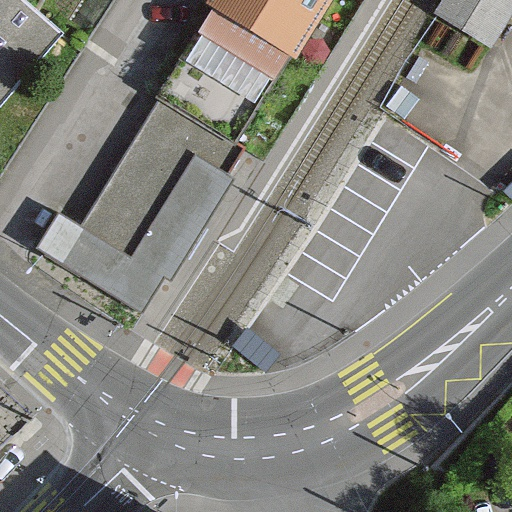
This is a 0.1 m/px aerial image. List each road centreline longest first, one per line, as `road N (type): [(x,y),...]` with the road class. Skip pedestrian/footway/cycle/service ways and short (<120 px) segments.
road 1 (residential): [(179,450),(248,449),(322,434),(379,401),(511,288)]
road 2 (residential): [(149,427),(0,301)]
road 3 (unclassified): [(149,427),(61,511)]
